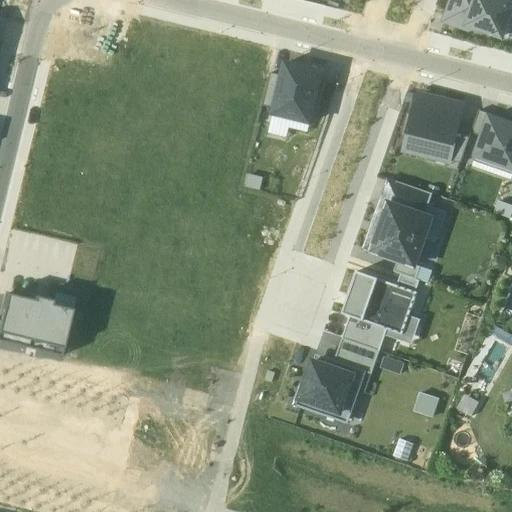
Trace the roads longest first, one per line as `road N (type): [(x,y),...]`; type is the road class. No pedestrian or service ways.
road 1 (residential): [(408,58),(317,319),(303,327),(265,317)]
road 2 (residential): [(265,317),(360,47)]
road 3 (residential): [(0,193),(49,0)]
road 4 (residential): [(169,0),(360,47)]
road 5 (unknown): [(0,349),(147,388)]
